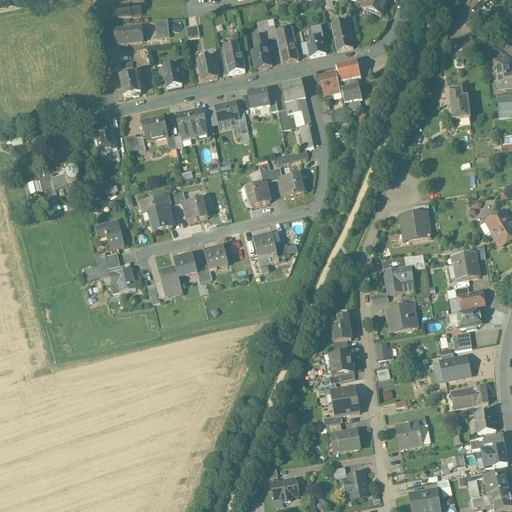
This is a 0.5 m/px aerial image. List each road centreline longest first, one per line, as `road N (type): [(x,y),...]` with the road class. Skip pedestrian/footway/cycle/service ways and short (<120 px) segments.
road 1 (residential): [(400,185),(381,208),(361,264),(390,511)]
road 2 (residential): [(139,256),(319,203),(324,147),(305,69)]
road 3 (residential): [(305,69),(126,108),(108,100),(98,0)]
road 4 (residential): [(409,0),(388,40),(367,54),(305,69)]
